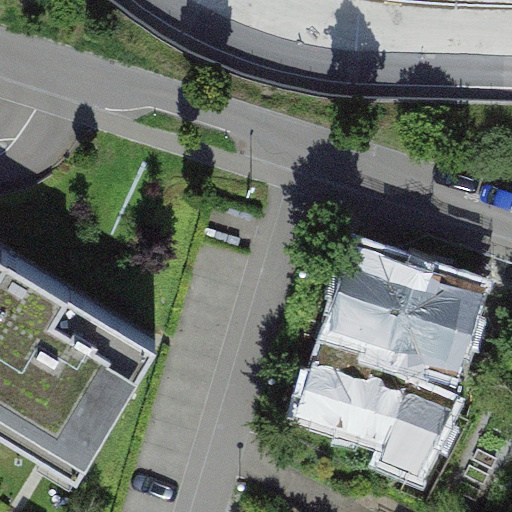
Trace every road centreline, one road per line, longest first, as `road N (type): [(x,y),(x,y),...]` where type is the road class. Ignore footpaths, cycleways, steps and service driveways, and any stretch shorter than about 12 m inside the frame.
road 1 (residential): [(0,78),(511,227)]
road 2 (primary): [(202,0),(246,22),(322,39),(511,49)]
